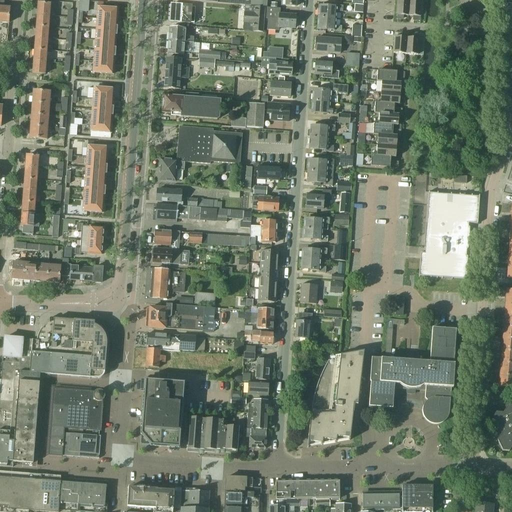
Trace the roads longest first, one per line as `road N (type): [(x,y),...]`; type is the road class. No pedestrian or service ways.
road 1 (residential): [(274,468),(308,0)]
road 2 (secondary): [(141,0),(120,281),(107,304)]
road 3 (residential): [(355,468),(369,291),(409,293),(416,308),(485,312)]
road 4 (residential): [(511,130),(496,183),(485,312)]
road 5 (residential): [(485,312),(474,462)]
road 6 (residential): [(9,147),(21,0)]
road 7 (residential): [(511,38),(378,26)]
